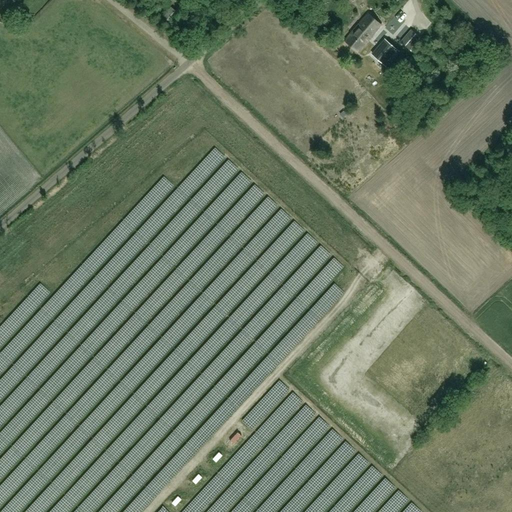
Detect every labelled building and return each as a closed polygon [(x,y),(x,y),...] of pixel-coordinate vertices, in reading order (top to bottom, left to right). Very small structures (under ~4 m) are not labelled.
[(169,23),(177,13),(170,7),(162,17),(169,23)] [(367,36),(370,38),(381,25),(368,13),(357,26),(367,35),(367,36)] [(358,53),(370,38),(367,36),(367,35),(357,26),(344,41),(358,53)] [(411,30),(401,42),(410,50),(420,37),(411,30)] [(384,65),(397,49),(385,39),(372,54),(384,65)] [(222,456),(219,453),(213,459),(216,462),(222,456)] [(202,478),(199,474),(193,481),(196,484),(202,478)] [(181,500),(178,497),(172,503),(175,506),(181,500)]
